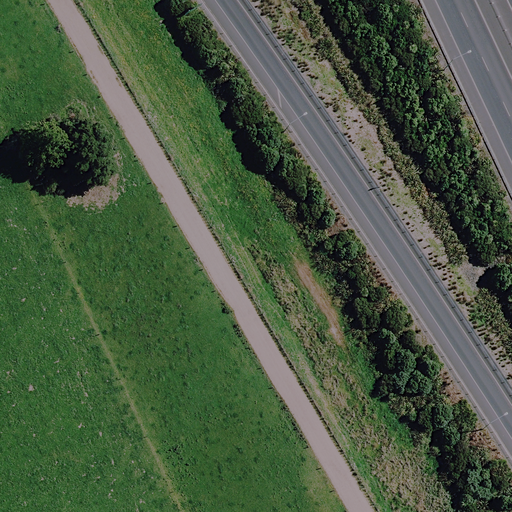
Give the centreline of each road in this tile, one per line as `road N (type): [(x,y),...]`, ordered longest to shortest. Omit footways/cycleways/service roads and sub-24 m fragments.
road 1 (track): [(59,0),(363,511)]
road 2 (motorway): [(511,424),(218,0)]
road 3 (motorway): [(511,123),(454,0)]
